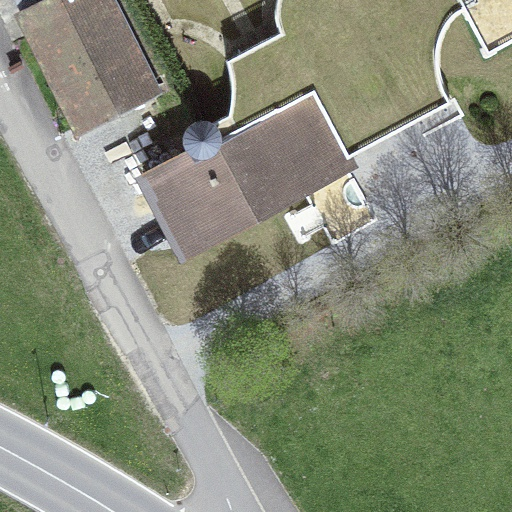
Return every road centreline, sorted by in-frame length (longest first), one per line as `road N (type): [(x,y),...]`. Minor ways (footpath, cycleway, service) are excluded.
road 1 (residential): [(0,74),(231,511)]
road 2 (primary): [(112,511),(0,447)]
